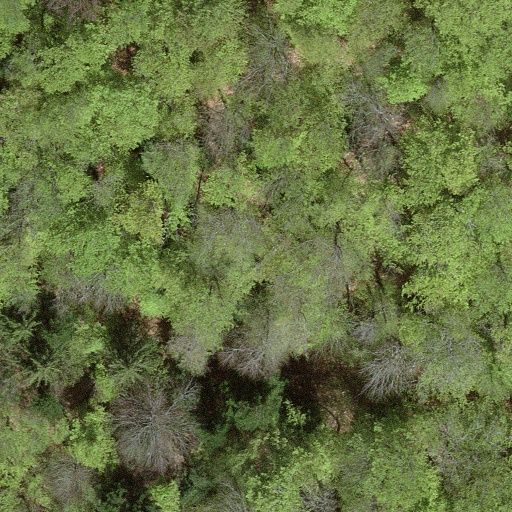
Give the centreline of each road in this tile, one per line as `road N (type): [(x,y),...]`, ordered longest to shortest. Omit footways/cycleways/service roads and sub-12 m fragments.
road 1 (track): [(0,256),(111,300),(511,406)]
road 2 (track): [(511,129),(297,0)]
